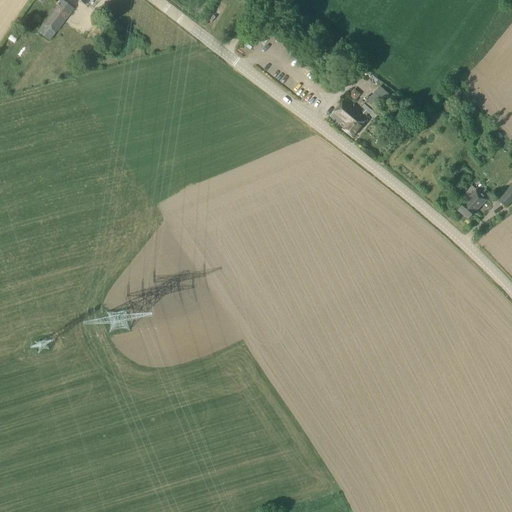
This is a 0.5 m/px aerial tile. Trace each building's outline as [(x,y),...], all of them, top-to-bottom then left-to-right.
[(60,0),(42,24),(42,25),(37,33),(50,42),(55,34),(56,34),(74,9),(60,0)] [(18,37),(12,33),(7,40),(13,44),(18,37)] [(248,47),(252,52),(258,47),(255,42),(248,47)] [(30,71),(40,52),(32,47),(22,67),(30,71)] [(339,96),(332,84),(322,89),(328,102),(339,96)] [(374,119),(392,99),(379,87),(360,108),(364,111),(362,113),(345,99),(330,117),(343,128),(341,130),(351,139),(365,122),(368,118),(365,116),(367,114),(374,119)] [(353,89),(348,96),(354,101),(360,95),(353,89)] [(498,133),(497,133),(490,141),(495,145),(500,140),(502,137),(498,133)] [(505,208),(511,200),(511,184),(497,201),(505,208)] [(492,196),(485,189),(481,194),(476,190),(471,196),(466,191),(460,198),(465,203),(457,211),(468,220),(486,200),(487,201),(492,196)]
